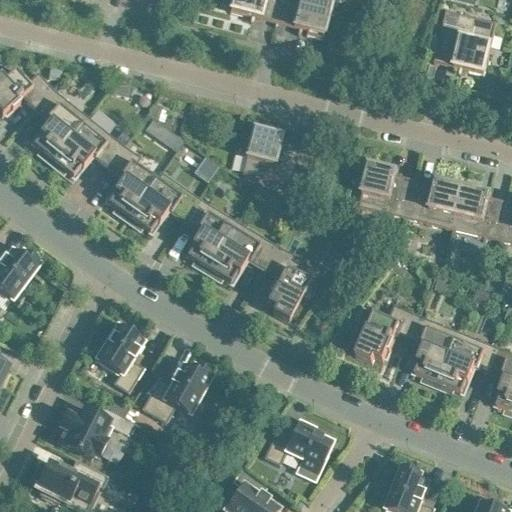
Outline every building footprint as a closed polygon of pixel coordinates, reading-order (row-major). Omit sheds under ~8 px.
[(233,0),(230,15),(251,21),(250,26),(252,26),(253,21),(260,23),(262,14),(263,10),(280,14),(283,0),(233,0)] [(283,0),(280,14),(296,18),(295,22),(293,31),(299,33),(298,38),(300,38),(301,33),(307,35),(306,39),(322,43),(332,0),(283,0)] [(447,15),(436,59),(437,59),(439,54),(457,58),(456,62),(454,71),(460,72),(459,77),(461,78),(463,73),(484,78),(497,27),(447,15)] [(23,101),(34,113),(52,93),(38,77),(27,86),(15,73),(4,84),(0,79),(0,118),(2,120),(10,113),(11,115),(20,107),(18,105),(23,101)] [(50,168),(88,121),(52,93),(34,113),(49,125),(44,132),(46,133),(33,149),(40,155),(38,158),(50,168)] [(92,160),(107,172),(124,150),(88,121),(50,168),(63,178),(65,175),(72,181),(85,165),(87,167),(92,160)] [(242,176),(270,183),(290,188),(300,149),(280,144),(281,142),(270,139),(271,135),(269,135),(268,138),(253,135),(242,176)] [(141,162),(124,150),(107,172),(123,182),(118,190),(119,191),(108,207),(115,213),(113,216),(126,225),(156,183),(155,183),(135,169),(141,162)] [(407,222),(416,183),(396,179),(397,176),(386,174),(387,170),(385,169),(384,173),(369,170),(359,211),(407,222)] [(168,214),(183,225),(199,202),(160,175),(155,183),(156,183),(126,225),(140,234),(142,231),(149,236),(161,220),(163,221),(168,214)] [(453,234),(463,192),(454,190),(454,188),(449,187),(450,185),(447,184),(447,186),(436,184),(436,188),(416,183),(407,222),(453,234)] [(500,245),(509,206),(490,201),(490,199),(480,196),(481,192),(479,192),(478,196),(463,192),(453,234),(500,245)] [(206,277),(238,226),(199,202),(183,225),(200,235),(195,242),(197,244),(187,261),(194,266),(192,269),(206,277)] [(511,206),(509,206),(500,245),(511,247),(511,206)] [(263,273),(277,250),(238,226),(206,277),(220,286),(222,283),(230,287),(240,270),(242,271),(247,264),(263,273)] [(288,326),(302,300),(305,301),(309,301),(312,299),(314,296),(315,293),(315,289),(313,286),(310,284),(296,277),(303,263),(277,250),(263,273),(280,282),(276,288),(274,287),(269,297),(271,298),(266,308),(275,312),(272,317),(288,326)] [(0,297),(11,305),(14,307),(18,307),(22,305),(24,301),(25,297),(24,293),(22,290),(39,267),(24,256),(21,261),(13,255),(7,264),(5,262),(0,268),(0,297)] [(395,338),(409,344),(420,319),(395,309),(389,322),(374,316),(370,315),(366,316),(363,319),(362,323),(362,327),(364,330),(367,333),(355,359),(372,367),(375,361),(383,365),(388,355),(390,356),(394,345),(392,344),(395,338)] [(437,391),(460,336),(420,319),(409,344),(424,350),(420,358),(422,359),(415,378),(423,381),(422,385),(437,391)] [(113,388),(128,397),(144,372),(133,365),(139,356),(137,354),(143,345),(134,340),(137,335),(122,326),(107,350),(104,348),(94,363),(119,379),(113,388)] [(475,371),(490,377),(499,352),(460,336),(437,391),(452,397),(454,394),(462,397),(469,378),(472,379),(475,371)] [(511,419),(511,356),(499,352),(490,377),(504,383),(501,391),(504,392),(497,411),(505,414),(504,417),(511,419)] [(0,385),(9,367),(0,363),(0,385)] [(174,412),(188,420),(192,421),(195,421),(198,419),(201,416),(202,413),(202,410),(200,406),(197,404),(211,379),(195,370),(193,375),(184,370),(179,380),(177,378),(171,388),(159,382),(142,414),(166,427),(174,412)] [(133,426),(124,422),(103,412),(99,420),(92,416),(84,412),(80,420),(79,423),(66,417),(59,432),(64,434),(57,447),(91,463),(93,459),(98,462),(107,445),(101,443),(108,429),(127,438),(133,426)] [(302,463),(299,469),(319,478),(333,449),(322,444),(323,441),(313,437),(315,433),(298,425),(291,442),(276,435),(264,462),(279,470),(286,455),(302,463)] [(70,475),(58,469),(49,465),(46,470),(41,467),(33,483),(38,486),(36,491),(41,494),(39,499),(58,508),(60,503),(78,511),(88,511),(99,491),(102,493),(108,481),(75,465),(70,475)] [(405,470),(394,497),(390,497),(386,498),(383,501),(382,504),(382,508),(384,511),(383,511),(434,511),(422,507),(427,497),(424,496),(428,486),(419,482),(422,477),(405,470)] [(260,499),(266,490),(242,473),(234,485),(241,491),(226,511),(273,511),(267,507),(268,505),(260,499)] [(500,511),(502,507),(485,501),(481,511),(500,511)]
